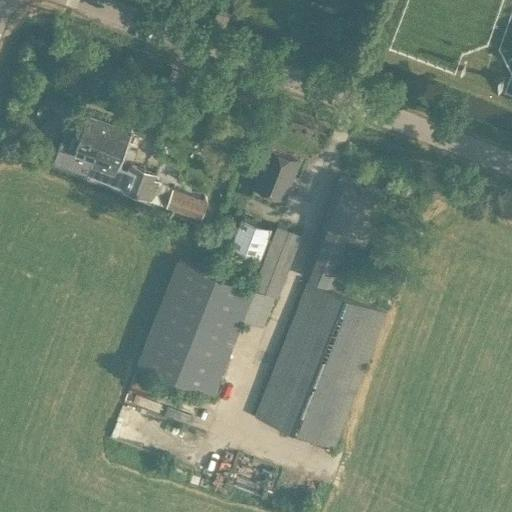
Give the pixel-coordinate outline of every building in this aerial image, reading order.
[(72,111),(54,159),(88,172),(101,138),(108,141),(115,122),(89,112),(87,117),(72,111)] [(101,138),(88,172),(124,186),(131,169),(120,165),(134,129),(115,122),(108,141),(101,138)] [(284,197),(299,161),(270,150),(255,186),(284,197)] [(124,186),(124,188),(136,192),(145,168),(133,163),(131,169),(124,186)] [(145,168),(136,192),(148,197),(157,172),(145,168)] [(387,194),(341,176),(304,272),(335,285),(352,242),(366,247),(387,194)] [(165,205),(202,219),(209,200),(172,186),(165,205)] [(243,216),(231,247),(261,257),(272,227),(243,216)] [(252,289),(242,317),(263,325),(275,295),(278,297),(302,234),(278,224),(254,286),(252,286),(251,288),(252,289)] [(180,258),(140,362),(214,391),(242,317),(252,289),(251,288),(252,286),(180,258)] [(309,280),(256,415),(335,446),(383,321),(387,310),(383,309),(373,305),(309,280)] [(154,383),(149,393),(172,404),(177,394),(154,383)] [(205,397),(200,409),(215,415),(220,404),(205,397)]
